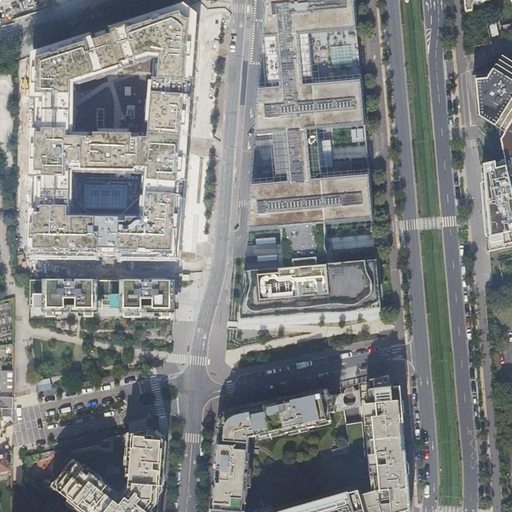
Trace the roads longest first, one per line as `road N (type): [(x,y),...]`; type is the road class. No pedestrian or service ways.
road 1 (primary): [(470,511),(434,0)]
road 2 (residential): [(197,378),(219,271),(238,0)]
road 3 (primary): [(391,0),(422,352)]
road 4 (residential): [(195,401),(422,352)]
road 5 (residential): [(129,388),(40,409),(27,422),(46,434),(135,414)]
road 6 (unknown): [(219,271),(29,268)]
road 7 (primary): [(422,352),(429,511)]
